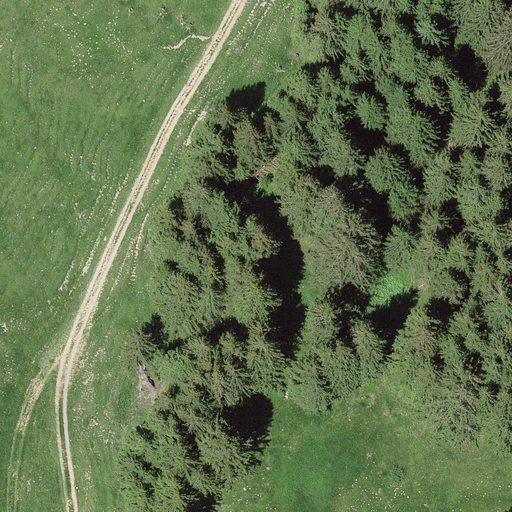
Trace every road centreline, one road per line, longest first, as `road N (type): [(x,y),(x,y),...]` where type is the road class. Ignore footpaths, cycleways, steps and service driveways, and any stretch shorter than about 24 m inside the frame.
road 1 (track): [(238,0),(156,150),(63,363),(73,511)]
road 2 (track): [(12,511),(18,430),(41,376),(63,363)]
